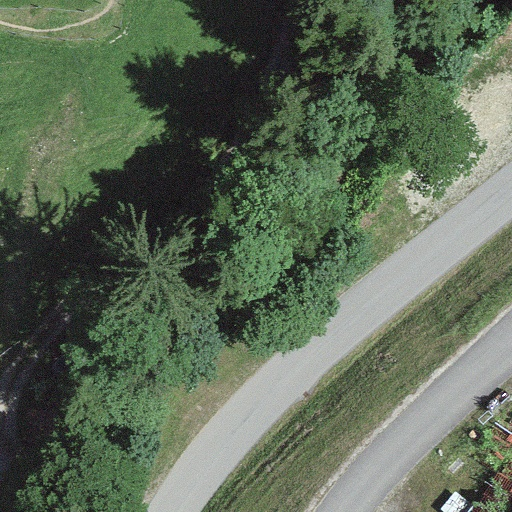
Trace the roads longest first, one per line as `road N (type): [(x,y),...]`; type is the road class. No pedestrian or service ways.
road 1 (track): [(2,459),(8,404),(23,365),(60,318),(231,164),(265,112),(302,0)]
road 2 (unclassified): [(511,193),(347,325),(210,464),(178,511)]
road 3 (unclassified): [(511,334),(417,420),(336,511)]
